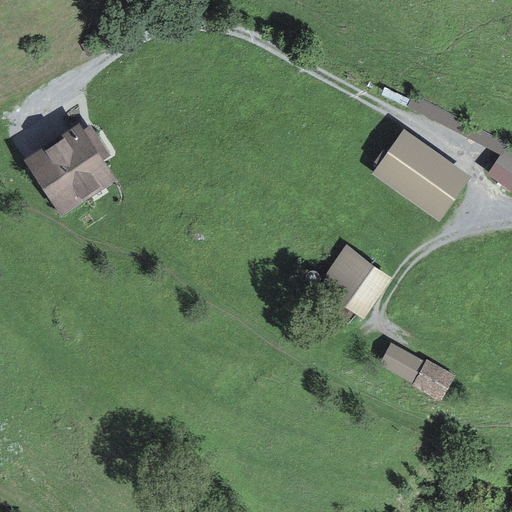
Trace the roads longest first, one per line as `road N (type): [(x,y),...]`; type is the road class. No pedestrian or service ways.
road 1 (track): [(30,112),(144,34),(170,24),(228,25),(405,118),(471,166),(496,222),(511,221)]
road 2 (trunk): [(0,216),(62,351),(119,511)]
road 3 (track): [(496,222),(441,239),(401,270),(378,313),(393,334)]
